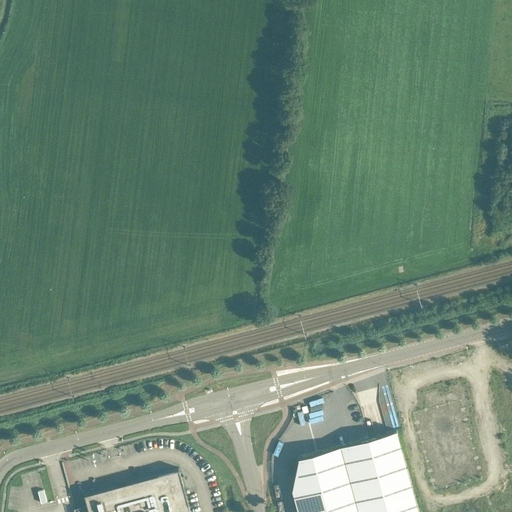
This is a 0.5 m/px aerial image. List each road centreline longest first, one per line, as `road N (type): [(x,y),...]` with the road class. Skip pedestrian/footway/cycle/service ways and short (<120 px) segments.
road 1 (unclassified): [(308,379),(511,324)]
road 2 (unclassified): [(0,467),(153,421)]
